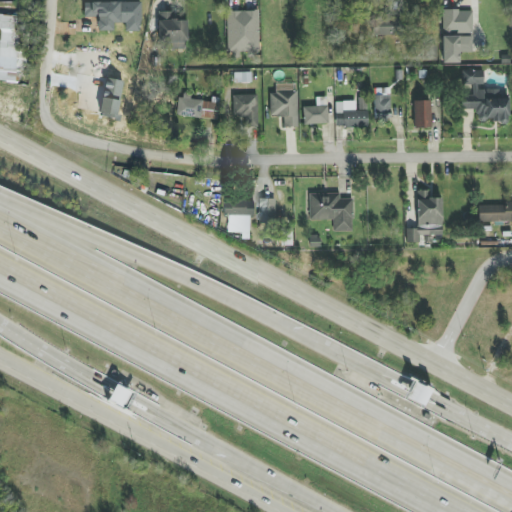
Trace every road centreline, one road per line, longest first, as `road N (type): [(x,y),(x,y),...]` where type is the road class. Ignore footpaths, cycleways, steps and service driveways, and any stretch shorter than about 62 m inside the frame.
road 1 (motorway): [(511,505),(0,231)]
road 2 (primary): [(511,405),(0,132)]
road 3 (motorway): [(0,267),(466,511)]
road 4 (residential): [(511,155),(187,157),(102,144),(52,124)]
road 5 (primary): [(0,356),(290,511)]
road 6 (motorway): [(291,329),(98,237),(0,221)]
road 7 (motorway): [(511,443),(376,375)]
road 8 (motorway): [(2,322),(123,394)]
road 9 (motorway): [(222,453),(339,511)]
road 10 (residential): [(50,0),(43,95),(52,124)]
